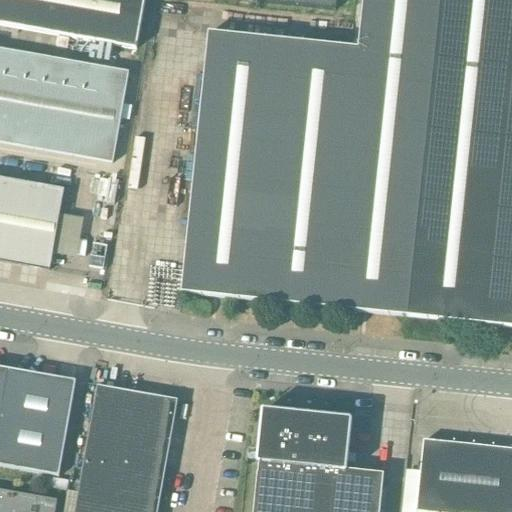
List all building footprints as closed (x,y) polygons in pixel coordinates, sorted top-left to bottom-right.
[(0,0),(0,26),(136,51),(144,0),(0,0)] [(208,35),(181,295),(185,296),(407,319),(511,329),(511,0),(362,0),(357,51),(208,35)] [(254,0),(254,3),(335,11),(335,0),(254,0)] [(0,51),(0,144),(112,165),(128,74),(0,51)] [(0,263),(48,272),(63,192),(0,180),(0,263)] [(0,370),(0,468),(58,478),(75,384),(0,370)] [(74,511),(157,511),(177,403),(97,388),(74,511)] [(378,511),(383,476),(345,472),(345,465),(348,464),(352,423),(350,421),(263,412),(261,413),(256,465),(258,467),(253,511),(378,511)] [(419,481),(415,511),(511,511),(511,451),(423,443),(420,469),(420,473),(419,481)] [(0,511),(55,511),(57,503),(0,492),(0,511)]
